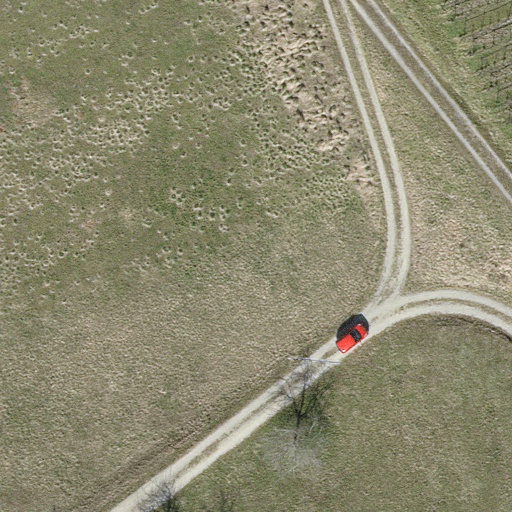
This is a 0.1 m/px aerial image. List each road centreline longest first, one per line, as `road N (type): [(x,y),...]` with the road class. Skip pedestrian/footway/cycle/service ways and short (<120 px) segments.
road 1 (track): [(132,511),(396,305),(457,298),(511,318)]
road 2 (track): [(338,0),(402,199),(396,305)]
road 3 (track): [(361,0),(511,185)]
